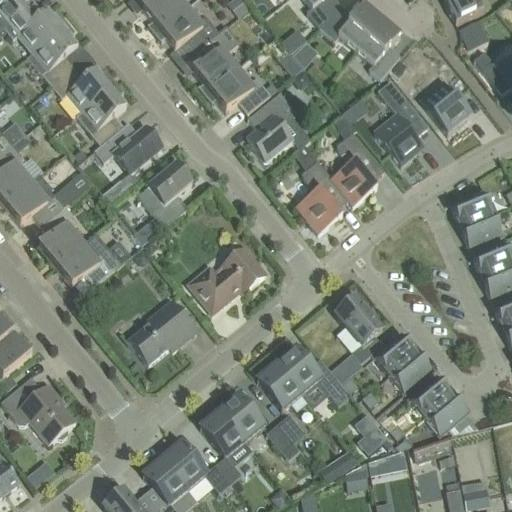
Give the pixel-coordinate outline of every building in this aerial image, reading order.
[(0,0),(0,34),(3,32),(26,13),(17,2),(18,0),(0,0)] [(176,0),(149,0),(153,5),(142,14),(152,27),(148,29),(147,29),(154,38),(186,12),(176,0)] [(239,0),(236,0),(229,6),(240,19),(249,12),(239,0)] [(299,0),(310,13),(305,17),(318,33),(340,12),(330,0),(299,0)] [(482,15),(474,0),(456,0),(444,6),(455,28),(482,15)] [(355,56),(381,25),(363,9),(353,22),(340,12),(318,33),(334,46),(338,42),(355,56)] [(205,20),(198,26),(186,12),(154,38),(161,46),(162,45),(161,45),(164,42),(174,54),(186,45),(195,56),(218,37),(205,20)] [(47,14),(35,24),(26,13),(3,32),(13,44),(20,37),(35,55),(65,30),(56,20),(53,22),(47,14)] [(477,24),(459,33),(468,53),(486,44),(477,24)] [(400,40),(381,25),(355,56),(372,70),(368,75),(380,85),(399,61),(389,52),(400,40)] [(74,41),(65,30),(35,55),(27,61),(51,91),(73,74),(75,72),(66,61),(77,51),(71,44),(74,41)] [(218,37),(195,56),(204,67),(192,76),(202,89),(199,91),(198,91),(204,100),(218,89),(219,88),(220,87),(236,74),(224,59),(239,47),(226,30),(218,37)] [(511,51),(508,55),(509,56),(499,64),(498,62),(493,67),(481,52),(479,53),(482,57),(472,65),(500,100),(510,93),(511,95),(511,51)] [(294,64),(286,72),(293,80),(301,72),(294,64)] [(405,70),(399,65),(392,73),(398,78),(405,70)] [(0,72),(0,98),(11,92),(0,72)] [(96,73),(84,83),(75,72),(73,74),(51,91),(61,103),(69,97),(84,114),(114,90),(105,79),(102,81),(96,73)] [(256,83),(248,88),(236,74),(220,87),(219,88),(218,89),(204,100),(211,108),(212,107),(215,104),(225,116),(237,107),(247,119),(270,100),(256,83)] [(302,75),(292,83),(297,88),(303,89),(309,84),(302,75)] [(438,78),(415,97),(442,130),(465,111),(438,78)] [(428,132),(390,86),(377,97),(394,118),(372,136),(400,171),(423,152),(415,142),(428,132)] [(84,114),(76,121),(90,138),(100,150),(123,131),(114,120),(126,111),(120,103),(122,101),(114,90),(84,114)] [(281,131),(292,122),(294,121),(294,118),(294,116),(294,115),(279,97),(262,111),(247,124),(256,135),(245,144),(264,167),(266,166),(282,153),(292,145),(281,131)] [(39,106),(34,111),(40,118),(45,114),(39,106)] [(350,112),(344,116),(350,124),(357,120),(350,112)] [(333,126),(342,145),(335,151),(347,171),(332,183),(331,184),(348,205),(352,211),(376,192),(372,186),(383,177),(353,139),(356,136),(342,119),(333,126)] [(144,132),(137,138),(128,128),(123,131),(100,150),(93,156),(103,167),(113,159),(130,179),(161,153),(144,132)] [(0,135),(0,160),(12,151),(4,141),(0,135)] [(22,142),(12,151),(17,157),(28,148),(22,142)] [(298,154),(294,157),(298,165),(309,156),(304,149),(299,153),(298,154)] [(20,160),(17,157),(12,151),(0,160),(0,206),(3,210),(31,187),(18,172),(25,166),(20,160)] [(80,154),(72,160),(78,167),(85,160),(80,154)] [(337,214),(348,205),(331,184),(332,183),(317,165),(300,179),(312,199),(296,213),(318,239),(342,220),(337,214)] [(136,201),(149,217),(163,233),(172,226),(187,213),(176,200),(191,188),(176,169),(136,201)] [(31,187),(3,210),(20,230),(31,220),(41,231),(63,212),(81,197),(91,189),(81,177),(72,185),(53,200),(50,196),(51,192),(40,179),(31,187)] [(109,210),(117,203),(109,194),(101,201),(109,210)] [(483,197),(450,211),(459,232),(492,219),(483,197)] [(72,222),(71,222),(63,212),(41,231),(50,242),(38,252),(54,272),(69,259),(82,249),(70,234),(77,228),(72,222)] [(492,219),(459,232),(468,254),(502,240),(492,219)] [(69,259),(54,272),(71,292),(82,282),(92,293),(121,269),(115,262),(96,237),(82,249),(69,259)] [(151,245),(144,251),(150,258),(154,255),(155,250),(151,245)] [(472,261),(480,283),(511,270),(511,265),(505,247),(472,261)] [(187,289),(208,315),(220,305),(223,310),(233,301),(231,298),(238,293),(242,298),(266,279),(244,252),(214,277),(209,270),(187,289)] [(142,253),(133,261),(140,271),(150,263),(142,253)] [(511,270),(480,283),(490,305),(511,295),(511,270)] [(339,316),(335,319),(361,350),(351,359),(360,369),(382,351),(374,341),(381,335),(354,303),(350,307),(348,303),(337,313),(339,316)] [(511,304),(493,312),(502,335),(511,331),(511,304)] [(179,345),(192,334),(195,338),(196,337),(170,306),(147,324),(150,328),(128,346),(147,370),(169,353),(171,357),(178,351),(177,350),(179,349),(179,345)] [(0,348),(12,338),(0,322),(0,348)] [(511,355),(511,331),(502,335),(511,356),(511,355)] [(19,346),(12,338),(0,348),(0,386),(31,361),(19,346)] [(373,362),(388,381),(416,357),(400,339),(373,362)] [(294,353),(275,369),(301,400),(320,384),(294,353)] [(416,357),(388,381),(403,399),(431,376),(416,357)] [(307,407),(301,400),(275,369),(256,385),(282,416),(290,409),(296,417),(307,407)] [(338,369),(330,376),(334,382),(340,389),(349,381),(338,369)] [(9,379),(0,387),(0,389),(6,396),(16,388),(9,379)] [(4,403),(0,406),(0,407),(18,429),(25,430),(25,429),(29,427),(35,435),(48,450),(56,443),(62,443),(66,440),(66,435),(75,428),(62,411),(64,410),(48,390),(41,395),(31,382),(15,394),(4,403)] [(350,400),(341,389),(340,389),(334,382),(322,391),(339,411),(350,401),(350,400)] [(341,389),(350,400),(358,393),(349,382),(341,389)] [(451,400),(436,382),(408,405),(424,423),(451,400)] [(369,396),(361,403),(370,414),(378,407),(369,396)] [(451,400),(424,423),(439,441),(466,418),(451,400)] [(237,401),(218,417),(244,448),(263,432),(237,401)] [(224,463),(214,471),(230,489),(237,484),(241,481),(234,472),(252,457),(244,448),(218,417),(199,433),(224,463)] [(366,419),(354,429),(364,441),(357,446),(368,458),(386,443),(366,419)] [(277,429),(293,449),(305,439),(289,420),(277,429)] [(496,440),(511,435),(511,426),(493,432),(496,440)] [(396,428),(387,435),(396,446),(405,439),(396,428)] [(282,458),(293,449),(277,429),(266,439),(282,458)] [(394,453),(397,457),(411,452),(404,444),(394,453)] [(447,444),(412,456),(416,468),(451,456),(447,444)] [(219,499),(230,489),(214,471),(205,479),(180,449),(161,465),(187,495),(204,481),(219,499)] [(403,456),(368,467),(371,481),(407,474),(403,456)] [(0,461),(0,502),(20,489),(0,461)] [(453,461),(438,464),(440,473),(454,470),(453,461)] [(168,511),(187,495),(161,465),(142,481),(168,511)] [(333,466),(318,476),(327,488),(342,479),(333,466)] [(364,476),(344,479),(345,487),(356,485),(357,495),(367,493),(364,476)] [(237,484),(230,489),(237,497),(243,492),(237,484)] [(445,488),(447,498),(446,498),(448,511),(462,511),(459,495),(458,486),(445,488)] [(465,511),(484,511),(489,511),(484,486),(461,490),(465,511)] [(107,509),(103,511),(136,511),(122,495),(118,499),(116,496),(104,506),(107,509)] [(317,511),(314,497),(301,505),(302,511),(317,511)] [(389,511),(389,509),(387,499),(374,502),(375,511),(389,511)]
